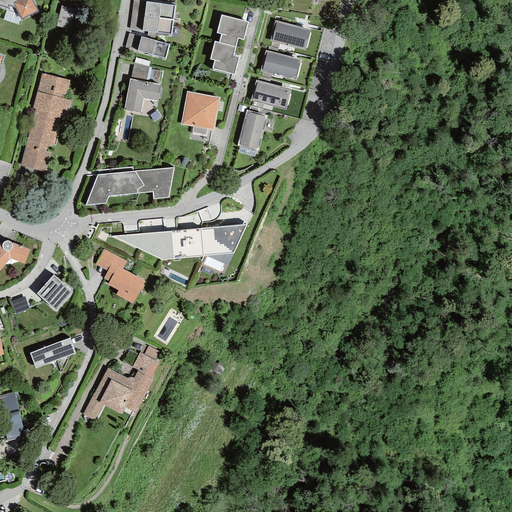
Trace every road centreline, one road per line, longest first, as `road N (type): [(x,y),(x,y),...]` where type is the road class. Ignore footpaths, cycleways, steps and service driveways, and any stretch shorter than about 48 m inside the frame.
road 1 (residential): [(56,231),(87,219),(183,212),(276,166),(307,139),(342,0)]
road 2 (residential): [(21,489),(94,338),(89,292),(56,231)]
road 3 (residential): [(56,231),(85,165),(124,0)]
